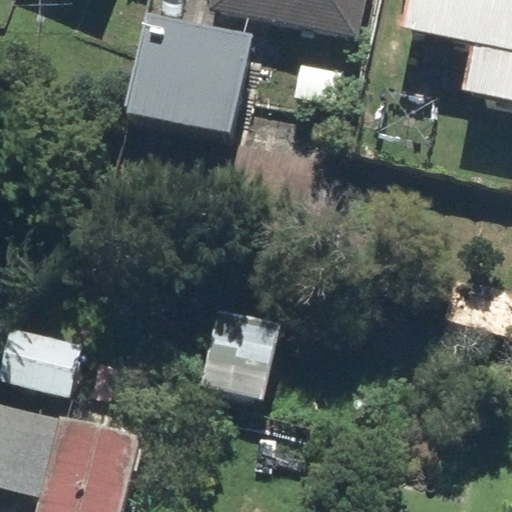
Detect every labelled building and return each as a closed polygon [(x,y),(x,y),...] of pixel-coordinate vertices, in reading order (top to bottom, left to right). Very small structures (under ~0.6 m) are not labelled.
[(379,0),(226,0),(223,15),(368,49),(379,0)] [(511,0),(424,0),(417,39),(511,56),(511,0)] [(164,26),(145,122),(253,143),(272,48),(164,26)] [(235,326),(217,394),(277,410),(295,342),(235,326)] [(22,341),(10,387),(78,404),(89,358),(22,341)] [(46,511),(134,511),(152,447),(69,426),(46,511)]
